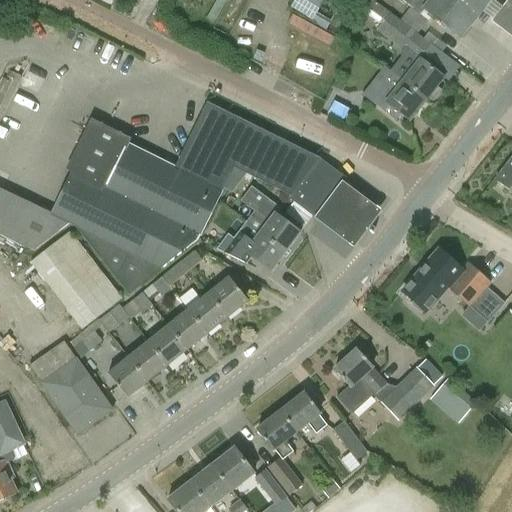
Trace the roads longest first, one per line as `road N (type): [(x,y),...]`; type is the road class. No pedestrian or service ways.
road 1 (tertiary): [(56,511),(217,401),(429,188)]
road 2 (residential): [(429,188),(63,0)]
road 3 (tertiary): [(429,188),(511,82)]
